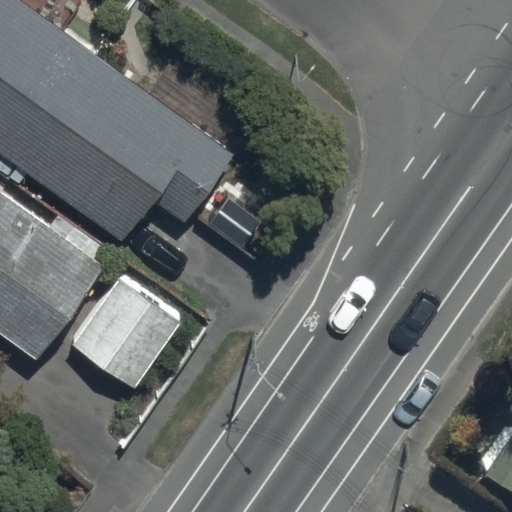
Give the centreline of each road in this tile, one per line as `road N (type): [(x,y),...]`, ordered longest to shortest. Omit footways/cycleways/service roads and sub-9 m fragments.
road 1 (secondary): [(504,118),(239,511)]
road 2 (residential): [(504,118),(340,0)]
